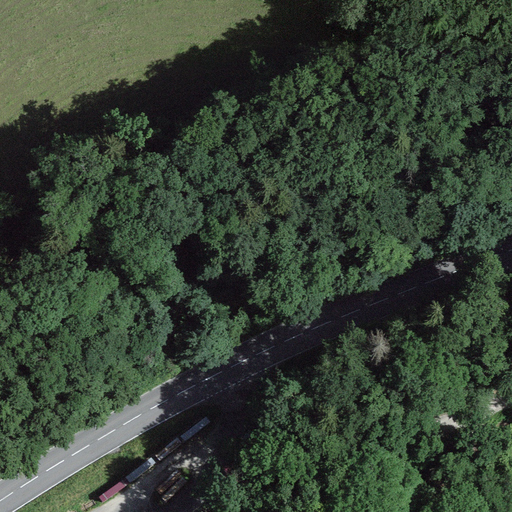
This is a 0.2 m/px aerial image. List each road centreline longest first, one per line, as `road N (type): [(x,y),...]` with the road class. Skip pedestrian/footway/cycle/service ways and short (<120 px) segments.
road 1 (secondary): [(511,250),(245,360),(0,501)]
road 2 (track): [(344,511),(425,437),(511,405)]
